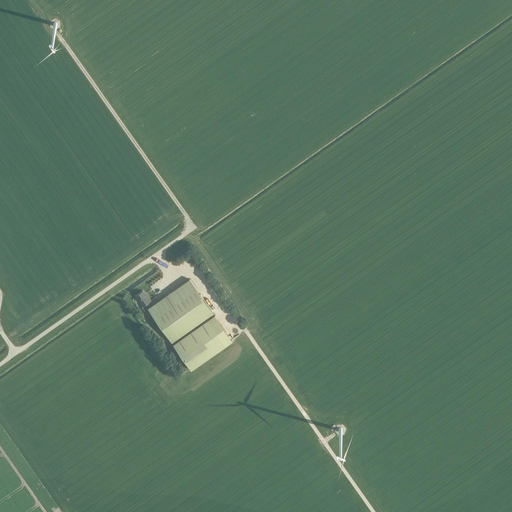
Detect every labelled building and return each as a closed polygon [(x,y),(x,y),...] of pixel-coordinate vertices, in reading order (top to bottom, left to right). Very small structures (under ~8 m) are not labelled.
[(177,259),(185,270),(197,262),(194,256),(193,257),(189,251),(177,259)] [(148,308),(172,341),(213,312),(190,279),(150,307),(148,308)] [(170,286),(167,281),(155,288),(157,293),(170,286)] [(145,311),(148,308),(150,307),(147,303),(151,300),(147,295),(146,295),(143,290),(135,296),(139,302),(140,301),(143,305),(141,307),(145,311)] [(191,369),(232,340),(215,315),(174,344),(191,369)]
